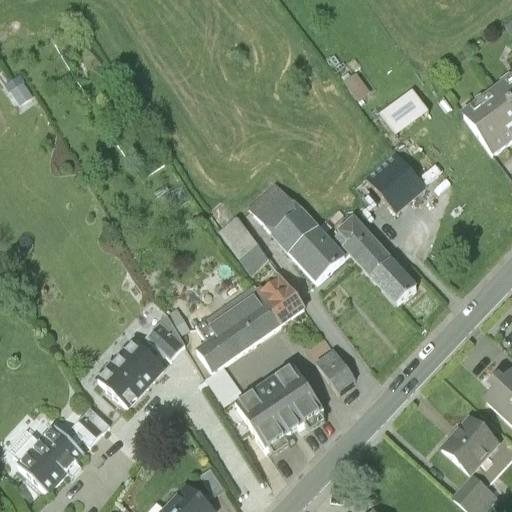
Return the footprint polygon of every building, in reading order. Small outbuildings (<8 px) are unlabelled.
[(359,75),(346,84),(360,104),(373,95),(359,75)] [(511,149),(511,80),(457,121),(491,165),(511,149)] [(26,85),(13,92),(20,106),(34,99),(26,85)] [(380,117),(398,140),(432,115),(414,91),(380,117)] [(429,196),(399,158),(367,184),(397,222),(429,196)] [(323,236),(278,187),(248,214),(294,263),(323,236)] [(275,266),(267,255),(270,254),(246,217),(221,233),(251,281),(275,266)] [(397,313),(416,294),(352,227),(333,246),(352,266),(397,313)] [(333,246),(323,236),(294,263),(323,293),(352,266),(333,246)] [(280,331),(304,314),(281,281),(257,298),(280,331)] [(223,371),(280,331),(257,298),(253,292),(196,333),(208,349),(197,357),(213,379),(223,371)] [(185,352),(167,320),(146,344),(170,367),(185,352)] [(134,347),(98,387),(128,414),(164,374),(134,347)] [(335,357),(317,369),(337,399),(355,386),(335,357)] [(242,398),(223,371),(213,379),(205,384),(224,411),(242,398)] [(295,374),(235,411),(252,436),(265,456),(324,419),(295,374)] [(511,381),(503,390),(498,385),(490,393),(495,398),(487,406),(511,431),(511,381)] [(252,436),(235,411),(234,408),(224,414),(241,445),(252,436)] [(104,437),(90,413),(71,434),(76,438),(69,446),(75,451),(82,444),(91,451),(104,437)] [(441,455),(469,480),(498,449),(469,423),(441,455)] [(69,446),(55,432),(40,448),(32,441),(13,461),(20,468),(18,471),(47,498),(84,460),(75,451),(69,446)] [(210,474),(201,481),(214,500),(224,494),(210,474)] [(472,481),(453,502),(463,511),(487,511),(496,503),(472,481)] [(207,511),(188,493),(169,511),(207,511)]
